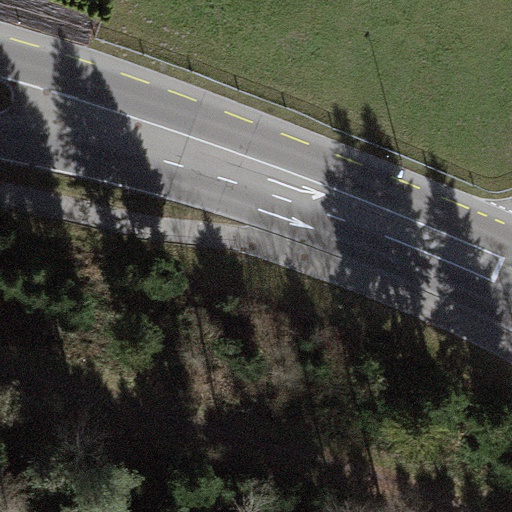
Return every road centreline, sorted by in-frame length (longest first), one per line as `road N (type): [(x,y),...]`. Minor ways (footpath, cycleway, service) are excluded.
road 1 (secondary): [(508,270),(71,75),(0,58)]
road 2 (secondary): [(0,136),(508,270)]
road 3 (track): [(477,511),(353,465),(0,363)]
